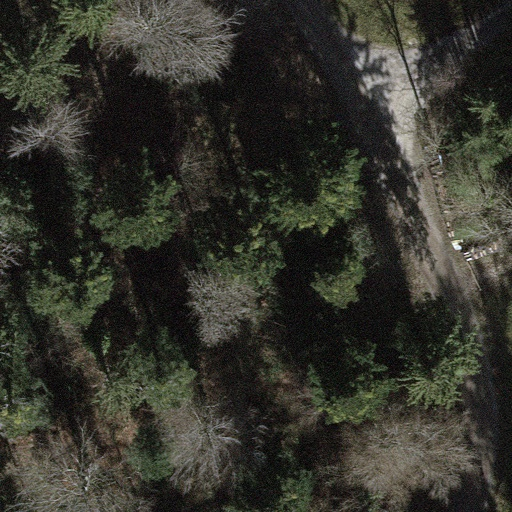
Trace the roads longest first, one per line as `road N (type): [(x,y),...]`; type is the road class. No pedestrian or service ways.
road 1 (track): [(473,511),(478,398),(421,210),(352,111)]
road 2 (track): [(511,0),(352,111)]
road 3 (track): [(352,111),(292,0)]
